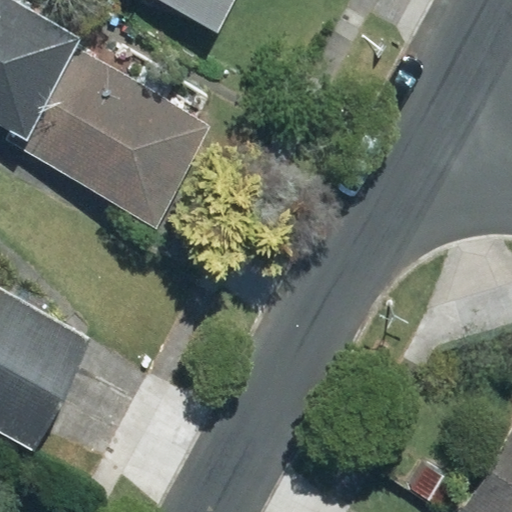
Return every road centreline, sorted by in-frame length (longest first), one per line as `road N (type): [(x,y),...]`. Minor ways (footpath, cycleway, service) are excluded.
road 1 (residential): [(427,127),(205,511)]
road 2 (residential): [(482,0),(427,127)]
